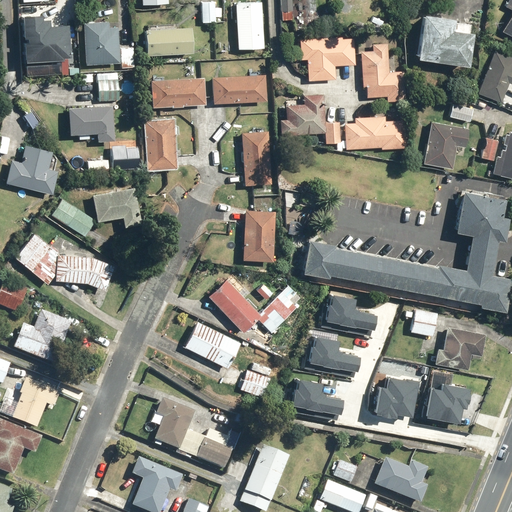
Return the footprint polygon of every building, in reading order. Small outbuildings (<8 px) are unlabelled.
[(215,0),(202,0),(202,20),(215,20),(215,0)] [(263,0),(237,0),(238,47),(264,46),(263,0)] [(282,12),(282,20),(292,20),(292,0),(279,0),(279,12),(282,12)] [(311,0),(294,0),(295,28),(313,28),(311,0)] [(351,0),(336,0),(338,25),(353,24),(351,0)] [(511,0),(507,0),(505,5),(511,9),(511,12),(503,29),(511,34),(511,0)] [(43,10),(24,11),(25,59),(65,58),(64,54),(70,53),(70,21),(52,22),(52,15),(43,15),(43,10)] [(457,15),(424,11),(418,55),(470,62),(474,30),(455,27),(457,15)] [(119,61),(118,24),(110,24),(110,19),(85,20),(86,62),(119,61)] [(195,25),(147,26),(147,54),(195,52),(195,25)] [(355,36),(301,37),(301,57),(309,57),(309,78),(336,78),(336,64),(355,64),(355,36)] [(389,39),(362,40),(363,86),(367,86),(368,96),(386,96),(386,100),(406,99),(405,69),(390,69),(389,39)] [(135,45),(121,46),(121,65),(136,65),(135,45)] [(511,55),(495,48),(477,91),(501,101),(509,81),(511,81),(511,55)] [(120,73),(98,72),(98,98),(120,98),(120,73)] [(266,72),(214,74),(215,102),(267,100),(266,72)] [(205,76),(152,79),(154,106),(206,103),(205,76)] [(135,82),(125,82),(125,99),(134,100),(135,82)] [(303,102),(286,102),(286,118),(280,118),(280,134),(299,134),(299,132),(325,132),(326,141),(340,141),(340,120),(325,120),(325,91),(303,91),(303,102)] [(113,103),(69,105),(70,133),(79,132),(79,139),(90,138),(90,131),(99,131),(99,139),(115,138),(113,103)] [(41,122),(28,105),(23,108),(26,112),(24,114),(34,127),(41,122)] [(175,116),(145,117),(147,169),(177,167),(175,116)] [(385,116),(357,116),(357,122),(346,122),(346,146),(382,146),(382,148),(407,148),(407,119),(385,119),(385,116)] [(470,125),(432,119),(425,161),(453,166),(457,144),(467,146),(470,125)] [(269,128),(242,129),(245,184),(271,183),(269,128)] [(511,129),(509,129),(506,147),(502,146),(500,154),(497,153),(493,173),(511,176),(511,129)] [(498,140),(484,137),(480,157),(494,160),(498,140)] [(53,149),(27,143),(22,161),(12,159),(7,181),(54,192),(59,170),(54,169),(58,156),(52,155),(53,149)] [(109,158),(88,159),(88,172),(110,171),(109,158)] [(135,185),(93,192),(98,219),(124,215),(125,225),(142,222),(135,185)] [(302,269),(506,306),(511,274),(489,270),(493,247),(495,238),(508,240),(511,219),(511,196),(461,187),(454,228),(473,232),(471,243),(467,266),(434,260),(434,263),(332,244),(332,242),(308,238),(302,269)] [(96,219),(61,197),(51,213),(86,235),(96,219)] [(276,209),(246,208),(244,258),(274,259),(276,209)] [(35,231),(15,255),(48,283),(56,273),(56,280),(90,281),(103,287),(116,263),(95,255),(62,253),(35,231)] [(227,276),(209,293),(244,331),(258,317),(272,331),(299,305),(295,301),(302,294),(291,283),(261,311),(227,276)] [(266,278),(259,288),(270,296),(277,286),(266,278)] [(29,288),(5,279),(0,291),(0,303),(20,312),(29,288)] [(371,310),(349,306),(351,294),(329,290),(327,302),(322,302),(319,323),(368,331),(371,310)] [(438,311),(415,307),(414,310),(406,308),(405,314),(413,316),(411,330),(433,334),(438,311)] [(71,321),(41,308),(34,326),(24,322),(14,345),(50,360),(60,338),(63,339),(71,321)] [(241,341),(198,319),(185,345),(229,366),(241,341)] [(486,331),(447,324),(443,347),(437,346),(434,362),(469,368),(472,352),(482,354),(486,331)] [(354,352),(332,348),(334,336),(312,332),(310,344),(305,344),(302,365),(350,373),(354,352)] [(12,364),(0,358),(0,382),(2,383),(12,364)] [(271,367),(252,361),(249,369),(246,368),(239,388),(262,396),(271,367)] [(386,373),(384,384),(377,383),(373,408),(395,412),(395,408),(409,411),(414,378),(386,373)] [(338,394),(316,390),(318,378),(296,375),(294,387),(290,386),(286,408),(335,416),(338,394)] [(61,391),(26,376),(21,389),(22,390),(17,404),(8,401),(4,412),(38,426),(48,403),(54,406),(61,391)] [(457,420),(460,403),(462,404),(465,382),(439,377),(437,385),(426,383),(421,414),(457,420)] [(197,406),(165,393),(157,413),(164,416),(155,439),(180,449),(197,406)] [(42,434),(0,417),(0,469),(14,475),(25,447),(35,451),(42,434)] [(233,448),(205,437),(197,455),(225,467),(233,448)] [(264,443),(239,500),(267,511),(291,455),(264,443)] [(184,474),(140,455),(132,473),(144,478),(133,504),(151,511),(160,511),(171,488),(177,491),(184,474)] [(359,466),(337,457),(331,475),(352,483),(359,466)] [(385,457),(374,483),(420,502),(428,484),(421,481),(428,465),(413,459),(409,467),(385,457)] [(359,511),(367,496),(328,479),(320,498),(352,511),(359,511)] [(12,488),(0,482),(0,511),(12,511),(15,505),(7,501),(12,488)] [(190,498),(183,511),(207,511),(210,506),(190,498)]
